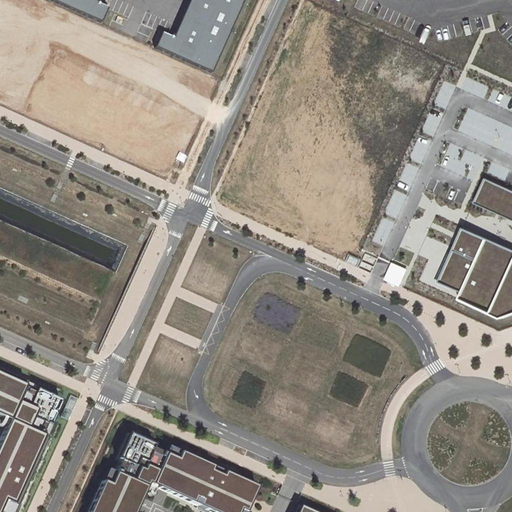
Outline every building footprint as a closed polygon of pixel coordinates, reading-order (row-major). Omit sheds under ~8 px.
[(49,0),(103,23),(110,6),(97,1),(97,0),(49,0)] [(246,0),(191,0),(176,35),(164,30),(156,47),(214,73),(246,0)] [(0,55),(13,27),(0,21),(0,55)] [(149,144),(173,155),(190,117),(166,106),(171,96),(145,84),(135,108),(116,99),(117,98),(117,95),(116,94),(115,93),(113,92),(112,92),(109,93),(108,94),(108,96),(82,84),(91,63),(52,45),(27,101),(59,116),(62,110),(69,113),(71,109),(110,127),(108,131),(114,134),(112,140),(144,154),(149,144)] [(511,222),(511,191),(482,178),(471,203),(511,222)] [(511,250),(459,228),(434,284),(456,294),(453,301),(497,320),(511,314),(511,250)] [(14,511),(66,397),(0,367),(0,416),(8,420),(0,437),(0,511),(14,511)] [(137,511),(151,480),(223,511),(246,511),(258,487),(128,430),(91,511),(137,511)] [(322,511),(300,502),(295,511),(322,511)]
